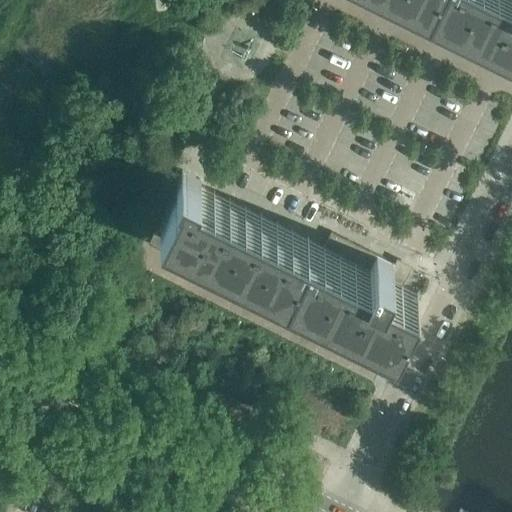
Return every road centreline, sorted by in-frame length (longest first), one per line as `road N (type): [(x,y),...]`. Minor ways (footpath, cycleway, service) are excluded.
road 1 (unclassified): [(339,511),(511,167)]
road 2 (secondary): [(339,511),(0,342)]
road 3 (secondary): [(0,377),(270,511)]
